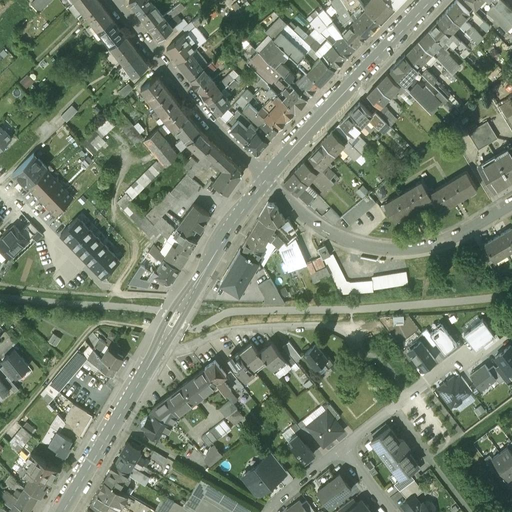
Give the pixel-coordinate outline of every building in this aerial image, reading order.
[(35,0),(30,5),(38,13),(51,0),(35,0)] [(96,0),(77,0),(74,2),(86,17),(100,5),(96,0)] [(153,3),(150,0),(131,0),(129,2),(139,14),(153,3)] [(353,21),(367,34),(378,22),(365,10),(367,7),(366,6),(360,0),(341,0),(347,9),(354,20),(353,21)] [(361,0),(368,8),(380,20),(395,4),(390,0),(361,0)] [(456,0),(446,11),(459,23),(458,24),(463,29),(468,24),(463,19),(469,13),(456,0)] [(501,0),(497,0),(494,4),(505,16),(511,9),(501,0)] [(153,3),(139,14),(149,27),(163,16),(153,3)] [(100,5),(86,17),(97,31),(112,19),(100,5)] [(476,5),(474,6),(472,9),(480,17),(484,13),(476,5)] [(353,21),(354,20),(347,9),(341,13),(339,11),(338,12),(343,21),(344,20),(349,27),(353,21)] [(459,23),(446,11),(436,21),(449,34),(458,24),(459,23)] [(327,25),(333,21),(332,21),(330,18),(328,15),(322,20),(327,25)] [(163,16),(149,27),(159,40),(173,29),(163,16)] [(325,28),(322,24),(315,17),(309,22),(320,32),(325,28)] [(125,36),(112,19),(97,31),(110,48),(125,36)] [(182,28),(186,26),(182,21),(175,27),(179,31),(182,28)] [(192,21),(186,26),(182,28),(187,34),(196,26),(192,21)] [(333,43),(346,56),(355,46),(342,34),(333,21),(327,25),(327,26),(337,39),(333,43)] [(342,34),(355,46),(367,34),(353,21),(349,27),(342,34)] [(449,34),(436,21),(429,29),(441,42),(449,34)] [(468,24),(463,29),(473,39),(477,34),(468,24)] [(441,42),(429,29),(418,40),(431,53),(441,42)] [(289,54),(297,61),(303,56),(305,53),(297,46),(296,47),(280,32),(273,39),(288,53),(289,54)] [(310,45),(315,41),(309,35),(305,40),(310,45)] [(138,53),(125,36),(110,48),(123,65),(138,53)] [(242,36),(238,40),(245,47),(249,43),(242,36)] [(182,38),(167,50),(177,63),(182,59),(190,52),(192,51),(182,38)] [(321,56),(334,68),(346,56),(333,43),(327,38),(320,45),(315,41),(310,45),(321,56)] [(282,62),(289,54),(288,53),(273,39),(260,53),(276,68),(282,62)] [(449,43),(455,49),(457,47),(459,49),(461,47),(453,39),(449,43)] [(418,40),(405,54),(417,67),(422,72),(425,68),(428,65),(424,61),(431,53),(418,40)] [(455,49),(449,43),(443,48),(460,66),(466,60),(455,49)] [(246,63),(261,77),(278,93),(282,87),(276,81),(278,78),(285,85),(289,80),(276,68),(260,53),(258,51),(246,63)] [(442,51),(438,51),(434,56),(450,72),(457,66),(450,58),(448,57),(442,51)] [(203,68),(190,52),(182,59),(177,63),(190,80),(203,68)] [(138,54),(125,64),(131,71),(129,72),(133,78),(148,66),(138,54)] [(417,67),(405,54),(390,70),(402,82),(407,87),(409,89),(413,85),(412,83),(406,82),(405,80),(412,73),(417,67)] [(306,70),(320,83),(334,68),(321,56),(312,65),(303,56),(297,61),(306,70)] [(211,62),(216,68),(223,62),(221,60),(219,61),(216,57),(211,62)] [(203,68),(190,80),(199,91),(212,80),(207,73),(208,72),(211,72),(216,68),(211,62),(203,68)] [(289,80),(307,96),(320,83),(306,70),(302,75),(299,71),(296,75),(294,75),(289,71),(290,70),(282,62),(276,68),(289,80)] [(413,85),(409,89),(416,96),(436,117),(443,110),(437,104),(439,102),(441,104),(447,98),(437,88),(422,72),(417,67),(412,73),(423,84),(425,87),(422,91),(415,84),(413,85)] [(422,72),(437,88),(439,87),(434,82),(437,80),(425,68),(422,72)] [(399,85),(387,73),(377,83),(389,96),(396,89),(400,94),(402,92),(407,87),(402,82),(399,85)] [(218,88),(212,80),(199,91),(208,102),(221,91),(223,89),(228,85),(234,78),(230,74),(220,83),(220,85),(218,88)] [(156,108),(171,96),(156,77),(141,88),(156,108)] [(257,91),(286,119),(295,109),(278,93),(261,77),(256,82),(261,87),(257,91)] [(236,80),(234,78),(228,85),(232,89),(240,81),(238,79),(236,80)] [(278,93),(295,109),(307,96),(289,80),(285,85),(278,78),(276,81),(282,87),(278,93)] [(389,96),(377,83),(367,94),(379,106),(375,110),(380,115),(384,111),(384,112),(387,109),(382,103),(389,96)] [(228,93),(232,89),(228,85),(223,89),(228,93)] [(409,89),(407,87),(402,92),(411,101),(416,96),(409,89)] [(258,110),(278,128),(286,119),(257,91),(252,96),(246,90),(242,94),(249,101),(249,102),(250,102),(258,110)] [(221,91),(208,102),(219,115),(230,103),(227,99),(229,97),(227,94),(225,96),(221,91)] [(171,96),(156,108),(172,129),(174,126),(187,116),(171,96)] [(511,113),(511,101),(511,99),(499,106),(506,118),(511,113)] [(251,116),(258,110),(250,102),(248,104),(246,101),(244,103),(246,106),(243,109),(251,116)] [(371,114),(359,102),(349,112),(362,125),(368,118),(372,114),(371,114)] [(61,116),(66,122),(77,111),(71,106),(61,116)] [(256,128),(268,139),(278,128),(258,110),(251,116),(260,124),(256,128)] [(380,115),(375,110),(371,114),(372,114),(368,118),(376,125),(378,123),(382,128),(385,125),(383,124),(386,121),(380,115)] [(380,115),(386,121),(388,119),(389,120),(391,119),(384,112),(384,111),(380,115)] [(362,125),(349,112),(339,123),(351,135),(348,139),(352,144),(356,139),(355,138),(358,135),(355,132),(362,125)] [(231,127),(238,119),(233,115),(226,123),(231,127)] [(103,136),(115,125),(107,116),(95,128),(103,136)] [(200,132),(187,116),(174,126),(188,142),(200,132)] [(247,127),(251,123),(246,118),(242,122),(247,127)] [(242,122),(238,119),(231,127),(254,149),(259,149),(268,139),(256,128),(251,123),(247,127),(242,122)] [(487,121),(477,126),(487,143),(497,138),(487,121)] [(0,126),(0,148),(4,144),(11,138),(0,126)] [(487,143),(477,126),(467,132),(478,149),(487,143)] [(81,142),(94,154),(105,141),(92,130),(81,142)] [(166,166),(177,154),(157,130),(144,140),(149,147),(148,148),(150,151),(152,149),(166,166)] [(344,143),(332,131),(322,141),(334,154),(341,146),(346,151),(348,149),(352,144),(348,139),(344,143)] [(200,132),(188,143),(202,156),(206,152),(213,143),(200,132)] [(11,138),(4,144),(8,148),(18,139),(14,134),(11,138)] [(352,144),(358,150),(360,147),(362,149),(364,147),(356,139),(352,144)] [(334,154),(322,141),(312,152),(324,164),(320,168),(321,169),(325,173),(329,168),(325,164),(334,154)] [(230,160),(213,143),(206,152),(224,168),(230,160)] [(358,150),(352,144),(348,149),(355,156),(357,154),(356,152),(358,150)] [(511,147),(496,157),(510,181),(511,179),(511,147)] [(14,173),(27,186),(45,169),(32,155),(14,173)] [(496,157),(478,168),(493,191),(494,192),(499,189),(498,188),(510,181),(496,157)] [(189,172),(197,162),(193,159),(184,168),(189,172)] [(241,170),(230,160),(224,168),(214,182),(229,192),(238,179),(241,175),(241,170)] [(304,160),(294,171),(306,183),(316,174),(316,173),(304,160)] [(145,216),(163,235),(168,240),(175,230),(162,217),(183,195),(188,200),(200,185),(191,178),(199,168),(204,173),(206,170),(197,161),(197,162),(189,172),(171,193),(169,191),(145,216)] [(123,193),(125,195),(130,200),(164,169),(157,162),(123,193)] [(329,168),(325,173),(330,179),(333,176),(335,178),(336,176),(329,168)] [(73,197),(45,169),(27,186),(54,215),(61,208),(62,209),(63,208),(62,208),(73,197)] [(321,169),(316,173),(316,174),(327,185),(330,183),(328,181),(330,179),(325,173),(321,169)] [(306,183),(294,171),(284,181),(301,198),(306,192),(302,188),(306,183)] [(421,181),(384,204),(394,221),(431,198),(439,211),(476,189),(466,172),(429,194),(421,181)] [(306,192),(301,198),(309,206),(315,200),(306,192)] [(368,193),(341,216),(349,225),(376,202),(368,193)] [(117,202),(155,243),(163,235),(145,216),(130,200),(125,195),(117,202)] [(273,201),(268,201),(259,216),(274,225),(276,221),(278,224),(285,220),(273,201)] [(185,233),(191,237),(198,227),(201,228),(211,214),(195,205),(177,228),(185,233)] [(340,217),(330,207),(323,214),(332,224),(340,217)] [(59,235),(69,244),(88,226),(78,216),(59,235)] [(274,225),(259,216),(251,228),(267,237),(271,230),(274,225)] [(20,232),(28,240),(32,236),(36,241),(43,235),(30,222),(20,232)] [(0,246),(0,251),(3,255),(6,255),(7,254),(11,257),(28,240),(20,232),(14,226),(0,239),(0,246)] [(69,244),(76,252),(95,233),(88,226),(69,244)] [(267,237),(251,228),(240,248),(259,259),(263,252),(260,250),(267,237)] [(271,230),(267,237),(277,247),(285,265),(290,263),(284,250),(287,249),(283,243),(271,230)] [(290,242),(295,238),(298,236),(295,230),(291,232),(284,236),(290,242)] [(511,250),(511,238),(507,230),(496,238),(506,254),(511,250)] [(76,252),(83,259),(102,241),(95,233),(76,252)] [(185,233),(176,246),(189,254),(198,241),(191,237),(185,233)] [(305,264),(295,238),(290,242),(288,244),(294,261),(292,262),(294,267),(305,264)] [(496,238),(484,244),(486,247),(494,261),(506,254),(496,238)] [(83,259),(93,268),(111,250),(102,241),(83,259)] [(154,275),(167,283),(172,281),(180,268),(165,258),(166,257),(154,243),(148,252),(157,259),(158,258),(162,263),(154,275)] [(165,258),(180,268),(189,254),(176,246),(173,244),(166,257),(165,258)] [(324,246),(317,249),(322,259),(330,255),(324,246)] [(489,265),(494,261),(486,247),(480,250),(489,265)] [(240,248),(220,281),(223,283),(239,292),(259,259),(240,248)] [(93,268),(102,277),(120,259),(111,250),(93,268)] [(133,277),(129,284),(148,287),(151,280),(133,277)] [(223,283),(220,281),(217,279),(212,288),(218,291),(223,283)] [(494,334),(482,318),(463,333),(475,348),(481,344),(494,334)] [(456,343),(442,324),(430,333),(437,343),(444,352),(456,343)] [(437,343),(430,333),(426,328),(421,332),(422,333),(429,343),(432,346),(437,343)] [(425,346),(429,343),(422,333),(417,337),(420,340),(425,346)] [(494,334),(481,344),(485,349),(500,338),(496,333),(494,334)] [(86,341),(94,350),(99,344),(98,341),(91,335),(86,341)] [(282,353),(272,340),(259,351),(265,358),(278,375),(291,365),(291,364),(282,353)] [(286,349),(295,361),(302,356),(289,340),(283,345),(286,349)] [(420,340),(408,350),(414,357),(423,369),(435,360),(425,346),(420,340)] [(86,341),(44,389),(54,397),(88,359),(94,350),(86,341)] [(259,351),(251,341),(239,351),(252,368),(265,358),(259,351)] [(316,344),(303,353),(314,368),(323,361),(327,358),(326,358),(316,344)] [(511,347),(510,345),(495,357),(500,364),(508,374),(511,370),(511,347)] [(123,357),(108,348),(102,358),(117,367),(123,357)] [(409,361),(414,357),(408,350),(407,348),(402,351),(409,361)] [(282,353),(291,364),(295,361),(286,349),(282,353)] [(8,368),(8,367),(16,376),(28,366),(15,350),(2,361),(4,364),(8,368)] [(94,350),(88,359),(113,374),(117,367),(102,358),(94,350)] [(252,368),(239,351),(233,356),(232,353),(228,356),(245,378),(254,371),(252,368)] [(327,358),(323,361),(327,367),(332,363),(327,357),(326,358),(327,358)] [(227,375),(215,360),(205,368),(217,382),(222,378),(227,375)] [(4,364),(0,367),(0,368),(11,380),(16,376),(8,367),(8,368),(4,364)] [(485,364),(470,375),(480,389),(495,378),(488,369),(485,364)] [(511,378),(508,374),(500,364),(495,368),(504,380),(506,382),(511,378)] [(504,380),(495,368),(493,366),(488,369),(495,378),(499,383),(504,380)] [(205,368),(182,386),(194,401),(217,383),(217,382),(205,368)] [(454,377),(438,389),(451,406),(453,405),(456,405),(460,402),(461,399),(472,390),(461,376),(456,380),(454,377)] [(327,377),(317,384),(329,402),(339,395),(327,377)] [(0,378),(0,396),(9,389),(0,378)] [(222,378),(217,382),(217,383),(226,394),(229,391),(231,389),(222,378)] [(182,386),(165,398),(177,414),(194,402),(194,401),(182,386)] [(54,397),(44,389),(40,395),(48,404),(54,397)] [(229,391),(226,394),(229,398),(233,403),(237,400),(229,391)] [(152,408),(151,410),(172,423),(177,414),(165,398),(152,408)] [(233,403),(229,398),(219,406),(227,416),(237,408),(233,403)] [(77,435),(90,413),(73,403),(63,420),(65,422),(73,431),(77,435)] [(328,412),(328,411),(335,420),(340,417),(330,404),(324,408),(328,412)] [(172,423),(151,410),(148,415),(146,415),(141,424),(147,427),(145,429),(156,435),(161,427),(167,431),(172,423)] [(313,421),(313,423),(308,427),(308,428),(315,437),(323,446),(343,430),(335,420),(328,411),(328,412),(321,417),(318,417),(313,421)] [(297,425),(309,440),(310,441),(315,437),(308,428),(308,427),(303,421),(297,425)] [(65,422),(59,432),(69,438),(73,431),(65,422)] [(22,427),(23,428),(32,435),(35,431),(26,423),(22,427)] [(298,434),(305,443),(309,440),(297,425),(295,423),(290,427),(297,435),(298,434)] [(214,426),(201,437),(208,446),(221,435),(214,426)] [(385,459),(406,444),(403,440),(398,439),(388,427),(371,440),(385,459)] [(32,435),(23,428),(9,444),(17,452),(32,435)] [(59,432),(57,431),(49,444),(57,449),(56,451),(64,456),(70,446),(68,445),(71,439),(69,438),(59,432)] [(302,461),(306,458),(308,457),(313,454),(305,443),(298,434),(297,435),(288,442),(302,461)] [(140,450),(127,441),(121,452),(134,460),(142,465),(145,460),(139,456),(137,456),(140,450)] [(417,465),(408,452),(408,447),(406,444),(385,459),(400,478),(417,465)] [(214,445),(210,448),(204,458),(210,465),(222,455),(214,445)] [(511,452),(507,447),(499,453),(511,469),(511,452)] [(154,451),(150,457),(162,465),(166,458),(154,451)] [(131,465),(134,460),(121,452),(115,461),(114,462),(128,470),(127,473),(145,484),(150,476),(131,465)] [(263,460),(274,474),(283,467),(272,453),(263,460)] [(491,459),(499,469),(507,480),(511,476),(511,469),(499,453),(492,459),(491,459)] [(57,469),(33,454),(25,468),(46,481),(46,480),(49,482),(57,469)] [(494,473),(499,469),(491,459),(492,459),(489,455),(484,459),(494,473)] [(242,476),(255,492),(259,493),(266,488),(266,485),(270,482),(273,482),(275,480),(276,477),(274,474),(263,460),(242,476)] [(114,462),(115,461),(114,461),(112,462),(110,465),(110,467),(111,468),(111,467),(125,476),(127,473),(128,470),(114,462)] [(25,468),(22,467),(19,473),(20,474),(19,476),(21,478),(24,474),(30,477),(24,487),(37,495),(40,497),(45,489),(42,487),(46,481),(25,468)] [(128,486),(127,483),(130,479),(125,476),(111,467),(111,468),(104,479),(124,492),(128,486)] [(316,479),(322,487),(335,477),(329,469),(316,479)] [(14,492),(19,495),(24,487),(15,481),(16,479),(11,474),(4,482),(15,490),(14,492)] [(322,487),(317,491),(329,506),(351,490),(339,474),(335,477),(322,487)] [(104,479),(97,490),(120,504),(122,505),(128,494),(124,492),(104,479)] [(202,500),(205,494),(211,494),(210,499),(216,499),(216,502),(222,503),(222,506),(228,506),(228,509),(234,510),(233,511),(249,511),(251,509),(200,479),(191,494),(202,500)] [(400,491),(408,501),(413,497),(414,497),(423,491),(414,480),(400,491)] [(37,495),(24,487),(19,495),(17,498),(14,503),(28,511),(37,495)] [(120,504),(97,490),(90,503),(105,511),(106,511),(117,511),(122,505),(120,504)] [(0,495),(0,499),(12,507),(14,503),(5,497),(6,495),(5,494),(2,492),(0,495)] [(5,497),(14,503),(17,498),(6,492),(5,494),(6,495),(5,497)] [(195,510),(202,500),(191,494),(185,504),(195,510)] [(164,496),(154,511),(156,511),(167,511),(174,502),(164,496)] [(428,511),(423,504),(420,506),(414,497),(413,497),(408,501),(403,505),(408,511),(428,511)] [(346,511),(356,504),(352,499),(338,510),(339,511),(346,511)] [(307,511),(301,504),(299,501),(285,511),(307,511)] [(314,511),(306,501),(301,504),(307,511),(314,511)] [(369,511),(370,511),(361,501),(356,504),(346,511),(369,511)] [(26,511),(28,511),(14,503),(12,507),(8,511),(26,511)]
